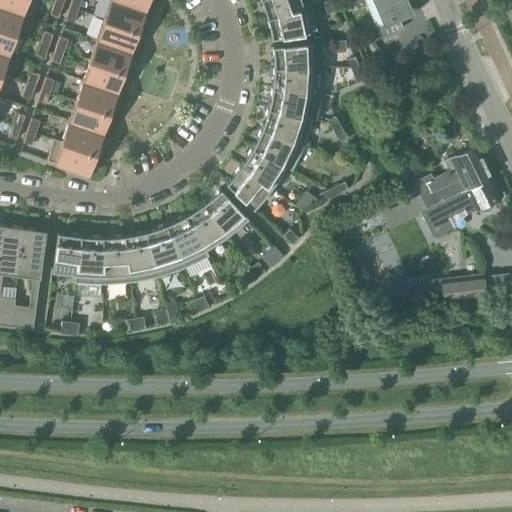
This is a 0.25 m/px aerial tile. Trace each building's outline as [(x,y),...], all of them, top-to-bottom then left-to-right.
[(0,0),(0,6),(22,14),(26,0),(0,0)] [(71,0),(69,7),(77,10),(80,0),(71,0)] [(115,0),(108,0),(103,19),(137,30),(144,10),(115,0)] [(115,0),(144,10),(147,0),(115,0)] [(264,12),(266,16),(302,6),(300,0),(259,0),(263,7),(264,12)] [(334,10),(329,0),(326,0),(321,2),(326,14),(334,10)] [(404,0),(374,0),(384,23),(398,17),(410,12),(404,0)] [(62,5),(54,2),(49,14),(58,17),(62,5)] [(302,6),(266,16),(268,27),(270,34),(270,38),(316,30),(314,21),(312,12),(310,3),(302,6)] [(0,6),(0,28),(15,34),(22,14),(0,6)] [(77,10),(69,7),(65,19),(73,22),(77,10)] [(398,17),(384,23),(376,26),(381,37),(403,28),(398,17)] [(103,19),(96,39),(130,51),(137,30),(103,19)] [(0,28),(0,51),(8,55),(15,34),(0,28)] [(44,31),(39,43),(48,45),(52,33),(44,31)] [(59,36),(55,48),(63,51),(67,39),(59,36)] [(96,39),(89,59),(123,71),(130,51),(96,39)] [(272,61),(272,66),(311,66),(310,56),(310,46),(309,41),(271,45),(272,53),(272,57),(272,61)] [(48,45),(39,43),(35,55),(44,57),(48,45)] [(63,51),(55,48),(51,60),(59,63),(63,51)] [(0,51),(0,74),(1,75),(8,55),(0,51)] [(346,59),(356,82),(364,79),(354,56),(346,59)] [(89,59),(82,80),(116,92),(123,71),(89,59)] [(272,73),(271,87),(309,92),(310,82),(310,72),(311,66),(272,66),(272,73)] [(30,71),(25,83),(34,86),(38,74),(30,71)] [(45,77),(41,89),(49,92),(53,80),(45,77)] [(82,80),(74,100),(109,112),(116,92),(82,80)] [(34,86),(25,83),(21,95),(30,98),(34,86)] [(268,102),(267,107),(311,118),(312,118),(304,116),(306,108),(307,100),(309,92),(271,87),(269,96),(268,102)] [(49,92),(41,89),(36,101),(45,104),(49,92)] [(74,100),(67,121),(102,133),(109,112),(74,100)] [(263,118),(260,127),(303,145),(306,136),(309,128),(311,118),(267,107),(264,116),(263,118)] [(16,112),(11,124),(20,127),(24,115),(16,112)] [(334,115),(326,120),(339,141),(347,137),(334,115)] [(31,117),(27,129),(35,132),(39,120),(31,117)] [(53,138),(95,153),(102,133),(67,121),(61,140),(53,138)] [(20,127),(11,124),(7,136),(16,139),(20,127)] [(255,138),(251,147),(291,169),(295,163),(298,155),(303,145),(260,127),(258,132),(255,138)] [(35,132),(27,129),(22,141),(31,144),(35,132)] [(95,153),(53,138),(45,160),(88,174),(95,153)] [(417,191),(425,208),(490,177),(490,176),(475,145),(443,160),(448,170),(432,178),(429,174),(413,182),(417,191)] [(245,157),(239,164),(270,187),(275,180),(279,173),(284,166),(291,170),(291,169),(251,147),(248,151),(245,157)] [(270,187),(239,164),(237,167),(232,175),(225,182),(252,208),(258,202),(264,195),(270,187)] [(425,208),(420,210),(433,235),(452,226),(447,215),(463,208),(465,212),(478,206),(480,209),(484,210),(487,209),(490,207),(492,203),(490,200),(499,196),(490,177),(425,208)] [(321,191),(324,199),(347,189),(344,181),(321,191)] [(207,199),(204,201),(228,233),(232,230),(238,225),(244,220),(247,217),(220,188),(215,192),(207,199)] [(425,208),(417,191),(392,203),(400,220),(420,210),(425,208)] [(189,211),(186,213),(206,247),(211,244),(217,241),(223,237),(228,233),(204,201),(201,203),(195,207),(189,211)] [(170,221),(166,222),(185,266),(190,264),(198,261),(205,257),(208,255),(204,248),(206,247),(186,213),(183,214),(176,218),(170,221)] [(149,228),(146,229),(159,275),(164,274),(172,271),(180,269),(185,266),(166,222),(157,226),(149,228)] [(0,234),(0,324),(10,326),(14,298),(0,295),(0,285),(2,272),(17,274),(23,226),(1,223),(0,234)] [(14,298),(10,326),(32,329),(45,229),(40,228),(23,226),(17,274),(32,276),(28,306),(14,304),(14,298)] [(282,235),(291,243),(297,237),(288,228),(282,235)] [(132,232),(125,234),(132,281),(137,280),(145,279),(153,277),(159,275),(146,229),(141,230),(132,232)] [(73,282),(77,282),(82,234),(75,234),(56,231),(51,271),(74,274),(73,282)] [(82,234),(77,282),(82,283),(91,283),(102,283),(104,283),(103,235),(99,235),(90,235),(85,235),(82,234)] [(107,235),(103,235),(104,283),(110,283),(119,283),(127,282),(132,281),(125,234),(121,234),(114,235),(107,235)] [(271,264),(283,253),(274,243),(262,254),(271,264)] [(257,261),(250,267),(257,277),(264,272),(257,261)] [(257,277),(250,267),(243,272),(250,282),(257,277)] [(451,278),(441,279),(444,299),(444,301),(483,296),(481,274),(451,278)] [(203,295),(195,299),(200,310),(208,307),(203,295)] [(200,310),(195,299),(187,302),(192,314),(200,310)] [(174,301),(163,304),(168,320),(178,317),(174,301)] [(142,316),(133,317),(136,330),(144,328),(142,316)] [(136,330),(133,317),(125,319),(127,331),(136,330)] [(59,333),(68,334),(69,321),(60,320),(59,333)] [(69,321),(68,334),(77,335),(78,322),(69,321)]
